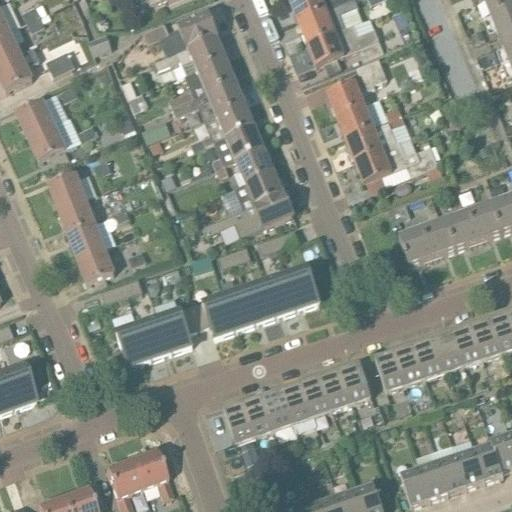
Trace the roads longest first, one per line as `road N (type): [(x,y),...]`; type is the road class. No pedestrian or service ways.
road 1 (residential): [(377,332),(240,0)]
road 2 (residential): [(99,428),(0,203)]
road 3 (residential): [(179,400),(377,332)]
road 4 (residential): [(377,332),(511,286)]
